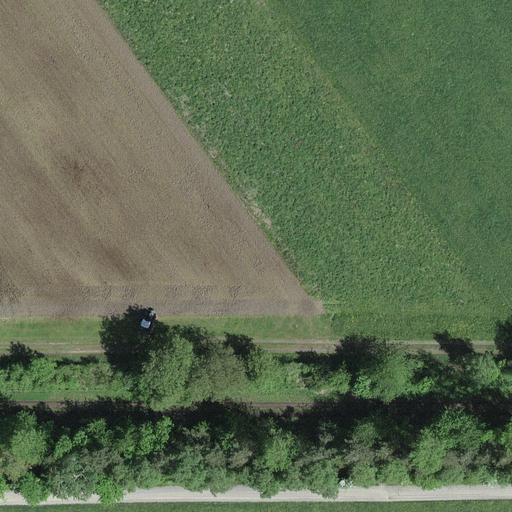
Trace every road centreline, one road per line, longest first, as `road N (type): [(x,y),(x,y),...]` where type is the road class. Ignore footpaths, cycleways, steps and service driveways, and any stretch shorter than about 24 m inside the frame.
road 1 (track): [(0,498),(511,496)]
road 2 (track): [(0,345),(511,344)]
